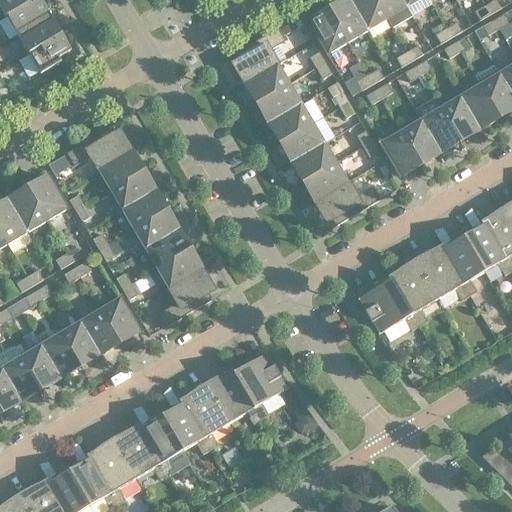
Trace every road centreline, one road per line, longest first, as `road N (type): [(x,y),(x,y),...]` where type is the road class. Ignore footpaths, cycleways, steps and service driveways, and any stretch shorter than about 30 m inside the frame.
road 1 (residential): [(293,297),(0,472)]
road 2 (unclassified): [(293,297),(154,67)]
road 3 (residential): [(293,297),(511,166)]
road 4 (residential): [(0,157),(154,67)]
road 5 (unclassified): [(389,440),(293,297)]
road 6 (residential): [(389,440),(511,369)]
road 7 (residential): [(272,511),(389,440)]
road 8 (residential): [(154,67),(263,0)]
